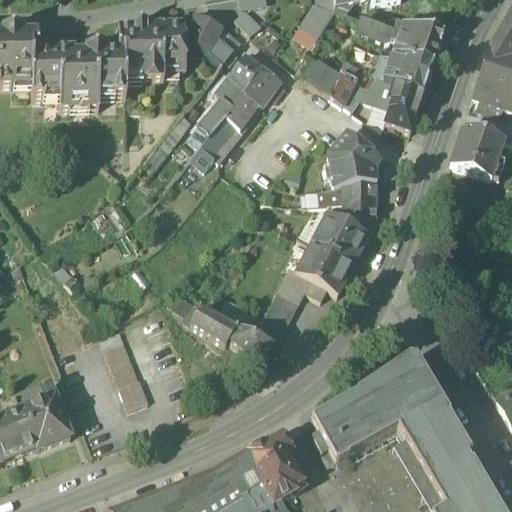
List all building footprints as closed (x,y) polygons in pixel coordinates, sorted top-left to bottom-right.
[(240,0),(237,1),(239,14),(264,9),(262,0),(240,0)] [(333,17),(331,0),(313,0),(315,11),(333,17)] [(351,15),(368,12),(365,0),(331,0),(333,17),(333,18),(333,19),(346,23),(351,15)] [(399,0),(365,0),(368,12),(401,6),(399,0)] [(478,85),(511,96),(511,10),(491,48),(478,85)] [(301,33),(317,43),(333,19),(333,18),(333,17),(315,11),(301,33)] [(234,27),(249,42),(259,34),(242,18),(234,27)] [(208,61),(222,72),(239,50),(222,35),(194,22),(185,43),(208,61)] [(117,32),(118,60),(124,60),(124,86),(138,86),(139,89),(162,88),(162,80),(183,80),(183,29),(154,29),(154,33),(146,33),(146,28),(132,28),(133,32),(117,32)] [(396,50),(392,62),(433,71),(438,53),(439,53),(442,43),(443,42),(394,32),(393,40),(384,37),(375,34),(360,28),(354,44),(383,54),(389,52),(390,48),(396,50)] [(310,55),(317,43),(301,33),(293,45),(310,55)] [(124,106),(124,86),(124,60),(118,60),(106,60),(106,55),(84,56),(85,60),(73,61),(73,56),(50,56),(50,61),(38,61),(37,40),(22,41),(22,36),(1,36),(2,42),(0,41),(0,93),(14,94),(14,91),(30,91),(30,107),(43,107),(43,104),(57,104),(58,118),(70,118),(70,115),(86,115),(86,118),(97,118),(97,104),(111,103),(111,106),(124,106)] [(371,82),(375,84),(383,86),(391,62),(379,60),(371,82)] [(244,62),(227,84),(244,97),(261,75),(244,62)] [(391,62),(383,86),(393,90),(422,102),(433,71),(392,62),(391,62)] [(303,87),(327,103),(336,86),(314,71),(303,87)] [(242,100),(243,101),(249,106),(250,105),(260,113),(269,101),(277,89),(279,88),(261,75),(244,97),(242,100)] [(329,104),(340,112),(354,87),(339,79),(336,86),(327,103),(329,104)] [(214,100),(221,106),(233,115),(243,101),(242,100),(244,97),(227,84),(214,100)] [(372,110),(389,116),(392,107),(388,106),(393,90),(383,86),(375,84),(368,95),(360,106),(372,110)] [(472,103),(479,105),(503,114),(511,116),(511,96),(478,85),(472,103)] [(368,95),(354,87),(340,112),(351,119),(360,106),(368,95)] [(283,93),(277,89),(269,101),(274,105),(283,93)] [(422,102),(393,90),(388,106),(392,107),(389,116),(384,130),(409,139),(422,102)] [(240,137),(260,113),(250,105),(249,106),(243,101),(233,115),(225,125),(200,153),(208,160),(225,139),(227,141),(234,132),(240,137)] [(499,124),(503,114),(479,105),(475,116),(499,124)] [(225,125),(233,115),(221,106),(197,134),(198,135),(188,146),(199,155),(200,153),(225,125)] [(389,116),(372,110),(366,127),(383,132),(384,130),(389,116)] [(171,137),(179,143),(190,128),(182,123),(171,137)] [(449,171),(491,186),(504,148),(462,133),(449,171)] [(158,153),(166,160),(179,143),(171,137),(158,153)] [(327,161),(332,195),(375,188),(376,188),(374,174),(380,167),(346,138),(327,161)] [(152,178),(166,160),(158,153),(144,172),(152,178)] [(193,162),(206,172),(213,164),(208,160),(200,153),(199,155),(197,157),(193,162)] [(301,180),(286,176),(283,190),(298,194),(301,180)] [(375,208),(375,188),(332,195),(316,198),(317,208),(342,205),(342,210),(375,208)] [(375,230),(375,208),(342,210),(326,211),(326,220),(340,227),(368,242),(375,230)] [(309,248),(325,219),(319,216),(311,232),(305,229),(298,242),(309,248)] [(353,271),(368,242),(340,227),(326,220),(325,219),(309,248),(311,249),(353,271)] [(337,301),(353,271),(311,249),(302,267),(306,270),(300,281),(313,288),(323,293),(337,301)] [(302,267),(296,278),(300,281),(306,270),(302,267)] [(303,297),(307,299),(313,288),(300,281),(296,278),(288,274),(282,286),(303,297)] [(53,282),(72,302),(80,297),(62,277),(53,282)] [(292,318),(303,297),(282,286),(271,307),(292,318)] [(323,293),(313,288),(307,299),(317,305),(323,293)] [(182,326),(189,331),(198,315),(175,301),(173,304),(170,302),(164,308),(171,313),(184,322),(182,326)] [(226,303),(216,325),(228,333),(237,312),(239,309),(226,303)] [(271,351),(273,353),(292,318),(271,307),(261,325),(252,343),(271,351)] [(237,312),(228,333),(231,334),(236,336),(252,343),(261,325),(237,312)] [(225,351),(228,347),(227,346),(236,336),(231,334),(228,333),(216,325),(198,315),(189,331),(223,351),(225,351)] [(252,343),(236,336),(227,346),(228,347),(257,369),(271,351),(252,343)] [(100,344),(127,415),(147,407),(139,384),(137,385),(118,337),(100,344)] [(501,511),(476,469),(475,470),(447,422),(448,422),(418,370),(404,367),(356,399),(357,400),(311,425),(318,439),(312,442),(320,460),(328,456),(335,470),(337,469),(337,470),(348,465),(347,463),(397,436),(405,449),(441,511),(501,511)] [(44,401),(46,406),(54,403),(49,392),(40,395),(42,400),(44,401)] [(511,402),(497,411),(511,435),(511,402)] [(54,403),(46,406),(21,415),(0,423),(0,468),(36,455),(36,457),(70,444),(65,431),(67,430),(61,415),(59,415),(54,403)] [(283,511),(281,507),(305,493),(287,462),(292,460),(281,441),(211,480),(126,511),(283,511)]
